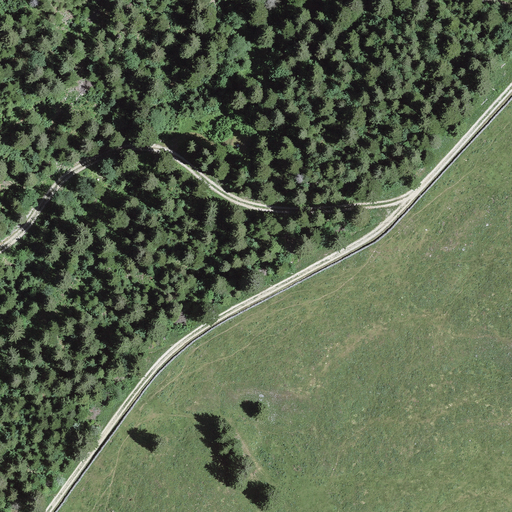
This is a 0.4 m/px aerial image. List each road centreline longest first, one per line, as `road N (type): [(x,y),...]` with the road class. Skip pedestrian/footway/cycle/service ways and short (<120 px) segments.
road 1 (track): [(511,87),(408,198),(313,271),(185,339),(132,393),(47,511)]
road 2 (track): [(0,250),(26,230),(52,192),(104,156),(179,158),(241,202),(284,212),(408,198)]
